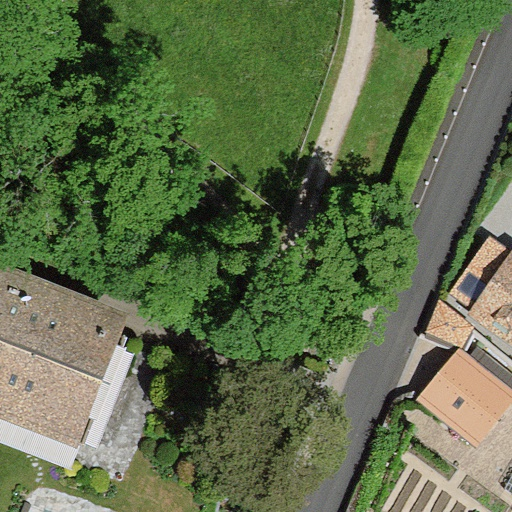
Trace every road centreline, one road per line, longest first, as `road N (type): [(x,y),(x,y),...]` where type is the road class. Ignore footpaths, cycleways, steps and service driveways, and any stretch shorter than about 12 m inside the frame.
road 1 (tertiary): [(511,43),(316,511)]
road 2 (track): [(378,367),(307,323),(300,285),(302,240),(368,0)]
